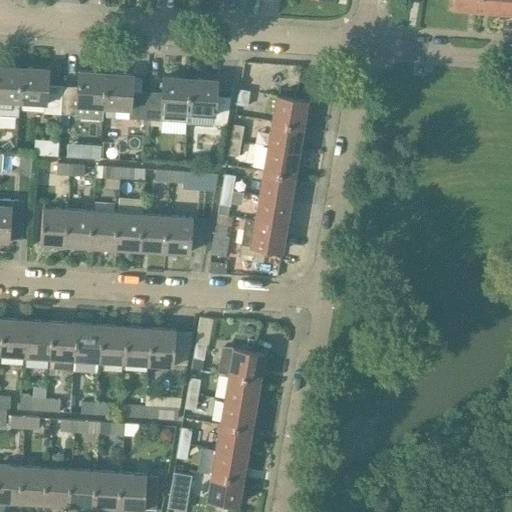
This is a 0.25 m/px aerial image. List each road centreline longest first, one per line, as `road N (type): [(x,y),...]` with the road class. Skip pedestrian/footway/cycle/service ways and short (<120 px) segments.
road 1 (residential): [(366,41),(233,31),(220,41),(167,36),(150,22),(0,20)]
road 2 (residential): [(322,294),(0,278)]
road 3 (residential): [(322,294),(366,41)]
road 4 (residential): [(285,511),(322,294)]
road 5 (residential): [(511,53),(482,60),(366,41)]
